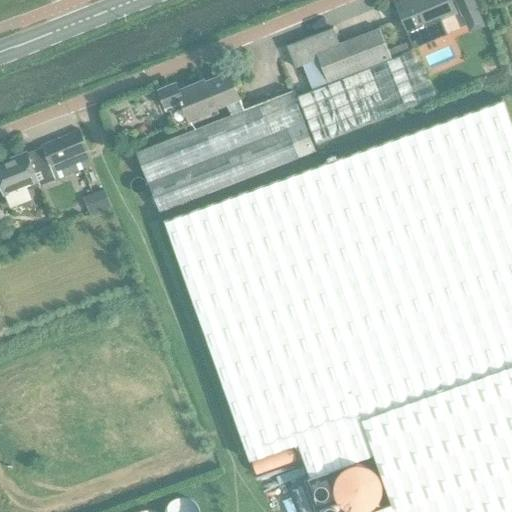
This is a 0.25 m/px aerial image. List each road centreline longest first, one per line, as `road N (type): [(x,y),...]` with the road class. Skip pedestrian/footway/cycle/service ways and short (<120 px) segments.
road 1 (residential): [(0,134),(342,0)]
road 2 (secondary): [(0,51),(128,0)]
